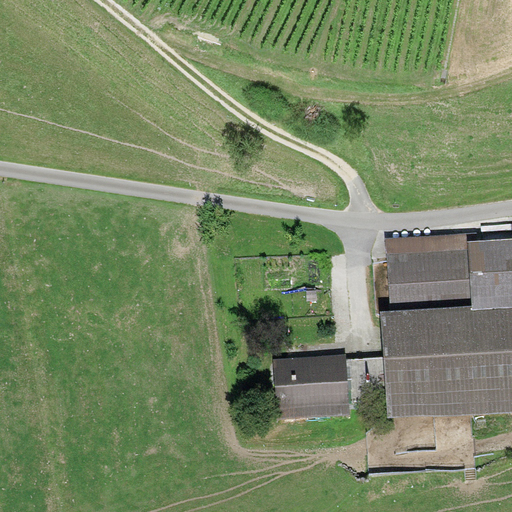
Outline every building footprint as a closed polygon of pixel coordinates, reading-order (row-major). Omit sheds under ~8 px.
[(386,243),(390,318),(475,314),(472,247),(472,238),(386,243)] [(511,244),(472,247),(475,314),(511,312),(511,244)] [(385,318),(387,360),(389,401),(390,418),(511,411),(511,312),(475,314),(390,318),(385,318)] [(343,362),(345,404),(389,401),(387,360),(343,362)] [(343,362),(274,366),(277,420),(346,416),(345,404),(343,362)]
